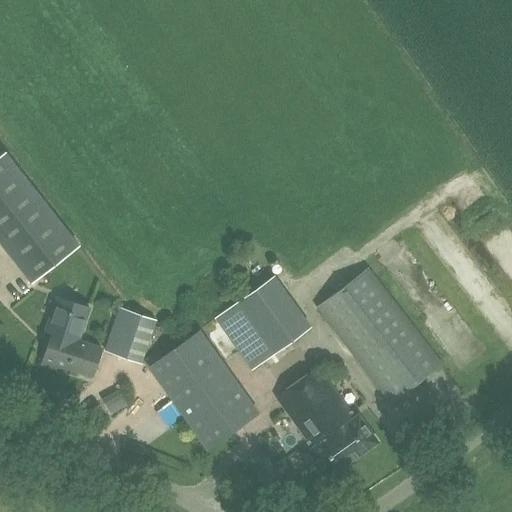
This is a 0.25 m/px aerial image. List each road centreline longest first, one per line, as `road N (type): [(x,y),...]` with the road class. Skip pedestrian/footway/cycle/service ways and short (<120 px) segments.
road 1 (unclassified): [(0,428),(105,465),(188,511)]
road 2 (unclassified): [(371,511),(511,411)]
